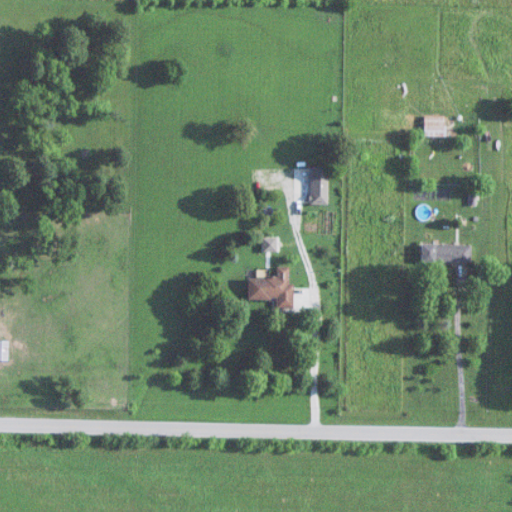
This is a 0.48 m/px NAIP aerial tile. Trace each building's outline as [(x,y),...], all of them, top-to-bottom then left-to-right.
[(425,137),(447,137),(447,116),(425,116),(425,137)] [(329,177),(312,177),(312,195),(329,195),(329,177)] [(424,244),(424,263),(472,263),(472,244),(424,244)] [(249,278),(250,300),(277,300),(277,309),(294,309),(293,267),(278,268),(278,278),(249,278)] [(0,361),(9,361),(9,341),(0,340),(0,361)]
